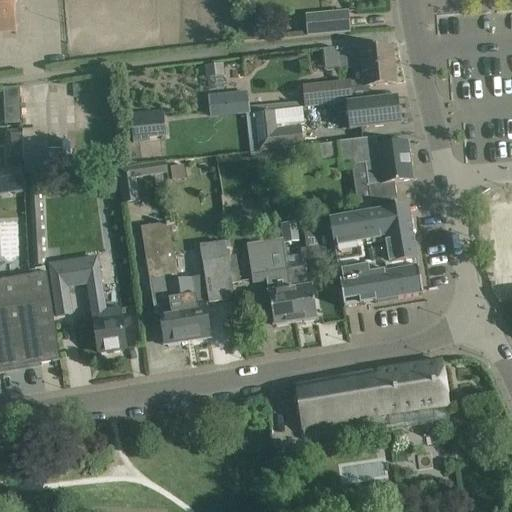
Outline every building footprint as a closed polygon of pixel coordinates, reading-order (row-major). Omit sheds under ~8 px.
[(0,0),(0,32),(15,32),(13,0),(0,0)] [(309,38),(350,35),(348,13),(307,17),(309,38)] [(242,27),(243,44),(265,42),(264,25),(242,27)] [(324,51),(323,51),(325,70),(326,71),(337,70),(337,71),(361,68),(364,89),(396,85),(392,49),(360,53),(336,56),(335,50),(324,51)] [(225,90),(223,66),(204,68),(205,80),(208,80),(209,92),(225,90)] [(306,103),(266,106),(267,114),(275,113),(355,104),(353,83),(349,84),(304,89),(306,103)] [(19,90),(4,90),(4,108),(20,108),(19,90)] [(248,93),(208,97),(210,118),(247,114),(250,114),(249,108),(248,93)] [(398,100),(347,105),(349,131),(401,126),(398,100)] [(165,136),(163,112),(130,116),(133,145),(150,143),(149,138),(165,136)] [(267,114),(255,115),(259,152),(303,147),(301,128),(277,131),(275,113),(267,114)] [(7,149),(6,149),(6,165),(24,164),(22,132),(7,132),(7,149)] [(407,143),(375,147),(374,139),(339,144),(339,143),(318,147),(318,146),(309,147),(310,157),(318,155),(320,166),(341,162),(342,168),(365,165),(370,205),(396,201),(394,185),(412,182),(407,143)] [(283,151),(271,153),(273,165),(285,163),(283,151)] [(135,179),(167,175),(165,162),(118,167),(124,205),(138,203),(135,179)] [(17,166),(0,169),(0,196),(25,193),(25,187),(21,166),(17,166)] [(184,168),(170,170),(172,184),(186,182),(184,168)] [(119,196),(116,174),(105,176),(108,198),(119,196)] [(41,180),(30,180),(34,269),(45,269),(41,180)] [(261,199),(255,204),(256,212),(263,215),(270,210),(269,202),(261,199)] [(361,307),(375,305),(376,305),(376,304),(423,296),(419,270),(417,270),(416,262),(417,262),(408,208),(329,222),(344,310),(360,307),(361,307)] [(509,213),(492,214),(494,251),(496,251),(498,285),(511,284),(511,217),(509,218),(509,213)] [(314,233),(305,234),(307,257),(332,254),(328,231),(326,218),(312,220),(314,233)] [(169,224),(141,228),(152,296),(155,316),(160,315),(164,344),(165,344),(168,348),(179,347),(180,342),(187,341),(178,282),(178,281),(169,224)] [(296,224),(282,226),(285,246),(299,244),(296,224)] [(267,250),(248,253),(253,284),(266,282),(274,327),(277,326),(277,328),(287,327),(287,325),(295,323),(291,297),(286,266),(285,265),(281,240),(266,243),(267,250)] [(234,285),(229,258),(227,258),(225,243),(199,247),(204,277),(208,305),(234,301),(232,285),(234,285)] [(98,265),(97,260),(50,267),(57,317),(57,318),(71,316),(67,289),(87,285),(88,286),(91,303),(90,303),(93,317),(99,354),(125,350),(119,310),(105,312),(103,302),(102,302),(100,283),(98,268),(101,267),(100,265),(98,265)] [(303,263),(286,266),(291,297),(295,323),(304,322),(304,324),(314,322),(313,320),(317,320),(311,287),(307,288),(305,274),(303,263)] [(0,372),(60,362),(45,274),(0,281),(0,372)] [(204,277),(178,281),(178,282),(187,341),(195,339),(198,342),(205,341),(206,338),(210,337),(207,317),(205,306),(208,305),(204,277)] [(448,407),(441,363),(375,373),(296,388),(305,437),(386,424),(385,417),(448,407)] [(337,462),(338,482),(388,479),(387,459),(337,462)]
